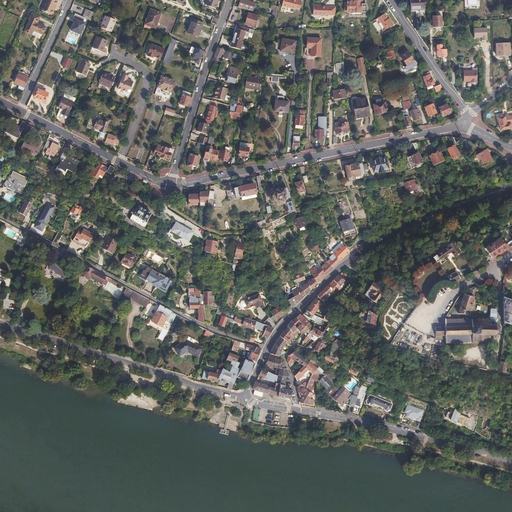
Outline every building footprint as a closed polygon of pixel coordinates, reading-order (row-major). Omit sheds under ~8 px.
[(45,0),(41,10),(52,15),(58,2),(55,0),(45,0)] [(206,0),(205,4),(215,8),(218,0),(206,0)] [(245,0),(240,0),(239,7),(253,11),(255,2),(245,0)] [(282,0),(282,7),(295,9),(295,8),(300,9),(301,0),(297,0),(282,0)] [(424,0),(410,0),(410,10),(424,10),(424,0)] [(352,14),(361,13),(361,12),(365,12),(365,4),(361,4),(361,1),(347,2),(347,3),(344,3),(344,11),(347,11),(347,12),(352,12),(352,14)] [(335,15),(335,9),(326,8),(326,6),(319,5),(320,4),(313,4),(313,14),(335,15)] [(85,18),(91,20),(94,13),(87,9),(83,17),(85,18)] [(160,13),(150,9),(145,23),(155,27),(160,13)] [(258,15),(248,12),(246,23),(255,26),(258,15)] [(388,18),(385,13),(375,18),(383,31),(393,24),(389,17),(388,18)] [(33,14),(29,21),(38,25),(41,17),(33,14)] [(85,18),(83,17),(75,14),(73,18),(76,19),(71,30),(80,34),(85,23),(83,22),(85,18)] [(116,20),(106,15),(100,30),(111,35),(116,20)] [(442,27),(442,15),(432,15),(433,27),(442,27)] [(199,22),(192,19),(187,32),(196,36),(199,29),(200,30),(202,25),(198,24),(199,22)] [(38,25),(29,21),(24,33),(40,40),(45,28),(38,25)] [(108,40),(97,35),(92,47),(103,51),(108,40)] [(163,61),(170,64),(173,54),(171,54),(176,40),(171,38),(163,61)] [(242,40),(233,38),(231,47),(240,49),(242,40)] [(296,41),(282,38),(280,50),(293,53),(296,41)] [(321,38),(307,38),(306,55),(320,56),(321,38)] [(446,50),(442,50),(441,43),(437,43),(437,45),(433,46),(434,52),(437,52),(437,56),(446,56),(446,50)] [(496,44),(496,55),(510,54),(510,43),(496,44)] [(164,48),(151,44),(147,56),(152,58),(153,56),(160,59),(164,48)] [(217,47),(215,55),(214,59),(217,60),(219,54),(222,54),(223,51),(226,50),(227,49),(218,46),(218,48),(217,47)] [(201,54),(204,55),(205,52),(196,48),(193,54),(192,54),(191,57),(195,58),(194,61),(198,62),(201,54)] [(413,61),(405,48),(404,48),(398,52),(398,53),(406,66),(413,61)] [(222,54),(221,57),(230,60),(232,52),(226,50),(223,51),(222,54)] [(393,51),(388,52),(389,54),(386,55),(387,59),(390,58),(390,60),(394,58),(393,51)] [(68,69),(72,59),(65,56),(61,66),(68,69)] [(366,74),(363,57),(357,58),(360,75),(366,74)] [(91,64),(82,60),(77,72),(86,76),(91,64)] [(333,72),(343,71),(342,61),(334,63),(333,72)] [(417,65),(404,70),(406,76),(419,71),(417,65)] [(431,70),(428,66),(420,72),(421,75),(428,72),(431,70)] [(471,83),(473,83),(474,77),(476,77),(476,68),(471,68),(471,71),(464,70),(464,81),(471,81),(471,83)] [(237,71),(230,69),(229,72),(226,81),(235,83),(237,74),(236,74),(237,71)] [(115,77),(103,71),(98,82),(110,87),(115,77)] [(428,72),(421,75),(427,89),(431,88),(430,85),(434,84),(432,80),(431,80),(428,72)] [(121,73),(118,80),(120,81),(116,92),(129,97),(133,88),(131,87),(133,82),(127,80),(128,76),(121,73)] [(285,75),(266,73),(266,77),(271,77),(271,81),(278,82),(278,78),(285,78),(285,75)] [(19,85),(24,87),(28,79),(22,76),(23,75),(20,74),(19,75),(18,74),(14,82),(18,84),(19,85)] [(174,81),(161,76),(158,87),(163,89),(162,91),(170,94),(174,81)] [(261,79),(247,76),(245,87),(260,90),(261,79)] [(443,89),(440,84),(434,87),(436,92),(443,89)] [(217,88),(216,92),(216,93),(215,97),(224,100),(228,88),(219,85),(217,89),(217,88)] [(44,101),(47,93),(38,89),(35,97),(36,97),(35,98),(43,102),(43,100),(44,101)] [(346,98),(345,89),(332,91),(334,99),(346,98)] [(188,102),(190,103),(191,97),(188,97),(189,93),(183,91),(181,94),(182,95),(180,103),(187,106),(188,102)] [(63,97),(74,102),(75,99),(64,94),(63,97)] [(274,111),(287,113),(288,102),(283,102),(284,97),(277,96),(277,101),(275,100),(274,111)] [(69,113),(74,102),(63,97),(58,108),(63,110),(61,114),(66,117),(68,112),(69,113)] [(370,116),(367,97),(352,100),(355,117),(359,117),(359,118),(370,116)] [(412,107),(409,100),(402,103),(404,109),(407,109),(410,108),(412,107)] [(382,102),(381,102),(376,103),(375,104),(373,104),(375,114),(386,112),(384,102),(382,102)] [(216,111),(217,108),(217,107),(216,106),(216,104),(211,103),(210,105),(208,108),(209,108),(209,109),(216,111)] [(425,108),(428,116),(436,113),(432,105),(428,107),(427,104),(424,105),(425,108)] [(450,112),(446,105),(438,108),(441,116),(442,115),(443,116),(443,117),(447,115),(446,114),(450,112)] [(411,111),(412,117),(413,120),(422,117),(421,111),(419,112),(418,109),(411,111),(410,108),(407,109),(408,112),(411,111)] [(216,111),(209,109),(209,110),(208,109),(208,112),(207,116),(206,116),(205,119),(206,119),(205,122),(212,124),(216,111)] [(296,115),(295,124),(303,125),(304,111),(299,110),(299,115),(296,115)] [(230,118),(239,120),(241,113),(235,112),(230,111),(229,114),(230,115),(230,118)] [(402,114),(406,126),(411,125),(407,113),(402,114)] [(511,123),(511,115),(498,118),(499,129),(502,130),(511,129),(510,124),(511,123)] [(323,135),(326,135),(326,116),(318,116),(318,130),(315,130),(314,139),(323,139),(323,135)] [(108,133),(104,131),(107,123),(109,123),(110,120),(105,118),(104,121),(90,117),(86,127),(99,131),(97,137),(105,140),(108,133)] [(28,125),(28,123),(22,120),(18,128),(9,123),(6,130),(18,136),(22,130),(24,131),(25,131),(28,125)] [(208,125),(200,122),(197,131),(205,134),(208,125)] [(347,131),(350,131),(349,127),(348,127),(347,122),(341,123),(341,124),(334,125),(336,133),(347,132),(347,131)] [(34,128),(28,125),(25,131),(31,134),(34,128)] [(105,140),(105,142),(112,145),(113,143),(118,145),(119,140),(120,140),(121,136),(116,134),(115,136),(108,133),(105,140)] [(43,144),(26,135),(22,144),(39,153),(43,144)] [(201,136),(198,143),(204,145),(207,146),(209,138),(201,136)] [(157,144),(154,153),(168,158),(169,154),(171,155),(173,149),(169,148),(169,149),(157,144)] [(459,155),(454,145),(447,149),(452,159),(459,155)] [(207,146),(203,160),(208,161),(209,156),(211,157),(210,159),(216,160),(218,152),(211,150),(212,147),(207,146)] [(238,146),(238,152),(237,155),(246,156),(247,147),(239,146),(238,146)] [(59,164),(72,172),(78,161),(66,155),(69,150),(64,147),(60,156),(62,158),(59,164)] [(230,148),(225,147),(224,150),(221,149),(219,159),(227,161),(230,148)] [(491,159),(485,150),(477,155),(483,164),(491,159)] [(443,160),(439,152),(429,156),(433,165),(435,164),(436,165),(442,162),(443,160)] [(193,155),(190,154),(186,166),(191,168),(192,165),(197,166),(199,157),(197,156),(197,155),(194,153),(193,155)] [(422,164),(418,153),(406,158),(411,169),(422,164)] [(381,159),(381,157),(376,159),(376,160),(371,161),(373,171),(378,170),(378,172),(384,171),(383,170),(388,168),(386,158),(381,159)] [(99,173),(103,175),(106,171),(107,168),(99,163),(92,174),(96,177),(97,176),(99,173)] [(362,163),(345,166),(347,178),(364,174),(364,172),(362,165),(362,163)] [(110,174),(114,167),(110,165),(107,168),(106,171),(110,174)] [(21,193),(28,178),(13,171),(11,175),(10,174),(7,181),(6,180),(4,183),(3,185),(3,186),(4,187),(5,187),(6,187),(6,186),(21,193)] [(404,180),(399,182),(401,187),(405,185),(408,193),(418,189),(420,188),(419,184),(417,185),(415,179),(404,183),(404,180)] [(303,190),(301,181),(295,183),(297,192),(303,190)] [(240,196),(240,197),(256,193),(254,183),(238,186),(238,187),(234,188),(235,197),(240,196)] [(290,196),(286,187),(278,190),(277,188),(275,189),(278,199),(280,199),(281,200),(282,201),(284,200),(285,199),(286,197),(290,196)] [(226,190),(228,199),(235,198),(232,189),(226,190)] [(6,193),(3,198),(13,203),(15,198),(6,193)] [(196,199),(199,199),(199,193),(196,193),(196,194),(188,194),(188,204),(196,204),(196,199)] [(24,202),(22,200),(20,204),(22,206),(19,212),(25,216),(29,209),(35,213),(37,209),(31,205),(32,203),(25,200),(24,202)] [(291,201),(285,203),(289,213),(294,211),(291,201)] [(76,202),(71,211),(76,214),(77,211),(80,213),(83,207),(79,205),(79,204),(76,202)] [(44,206),(41,211),(42,212),(34,227),(43,232),(46,225),(47,226),(57,207),(49,203),(48,205),(44,206)] [(129,219),(144,228),(147,223),(146,222),(151,213),(139,206),(138,206),(135,204),(132,209),(135,211),(133,215),(132,214),(129,219)] [(306,225),(301,217),(293,220),(298,229),(306,225)] [(351,219),(345,220),(348,230),(353,229),(351,219)] [(194,232),(176,221),(171,231),(189,241),(194,232)] [(82,231),(80,234),(77,232),(73,239),(77,241),(78,239),(83,242),(81,247),(84,248),(88,244),(92,236),(82,231)] [(118,242),(107,236),(101,247),(112,253),(118,242)] [(485,249),(492,260),(509,248),(507,244),(505,245),(500,238),(485,249)] [(217,242),(206,240),(204,250),(215,252),(217,242)] [(433,258),(437,263),(451,252),(454,256),(460,251),(452,241),(446,246),(447,247),(433,258)] [(242,245),(235,244),(232,262),(241,263),(241,259),(240,258),(242,245)] [(343,244),(333,254),(339,261),(349,251),(343,244)] [(312,253),(320,251),(318,245),(310,247),(312,253)] [(165,255),(158,251),(156,254),(150,251),(146,257),(159,264),(165,255)] [(135,259),(125,253),(120,263),(130,268),(135,259)] [(333,254),(326,260),(327,261),(332,267),(334,266),(339,261),(333,254)] [(73,273),(74,273),(77,266),(52,255),(46,268),(62,275),(65,269),(73,273)] [(327,261),(321,266),(325,274),(332,267),(327,261)] [(321,266),(319,263),(309,270),(315,275),(313,277),(314,278),(307,282),(310,289),(325,274),(321,266)] [(117,285),(118,283),(112,280),(85,265),(81,271),(83,275),(86,277),(91,276),(105,284),(107,280),(117,285)] [(152,283),(158,273),(147,266),(145,270),(143,270),(139,277),(145,280),(146,280),(152,283)] [(365,276),(358,270),(355,274),(363,279),(365,276)] [(452,274),(447,278),(451,283),(460,279),(454,271),(452,273),(452,274)] [(159,288),(165,291),(169,284),(168,283),(170,279),(158,272),(158,273),(152,283),(159,287),(159,288)] [(304,274),(292,279),(292,280),(294,283),(300,281),(305,278),(304,274)] [(344,281),(339,275),(328,286),(333,291),(344,281)] [(377,303),(386,290),(373,281),(369,288),(375,292),(371,298),(377,303)] [(310,289),(307,282),(302,286),(301,284),(300,285),(300,286),(305,295),(310,289)] [(293,292),(292,292),(296,299),(293,300),(295,304),(305,295),(300,286),(296,289),(296,287),(295,287),(291,289),(293,292)] [(333,291),(328,286),(317,297),(320,300),(321,300),(326,295),(327,296),(329,294),(332,298),(336,294),(333,291)] [(123,294),(130,298),(133,291),(126,287),(123,294)] [(477,287),(467,291),(467,295),(464,295),(458,315),(469,316),(477,287)] [(198,315),(198,321),(204,323),(201,303),(200,294),(199,288),(188,288),(188,296),(189,297),(189,308),(197,308),(198,315)] [(133,291),(130,298),(143,305),(147,298),(133,291)] [(204,294),(203,303),(213,303),(213,297),(210,297),(211,292),(203,292),(204,294)] [(292,292),(287,295),(288,298),(283,301),(285,306),(282,308),(285,313),(286,312),(295,304),(293,300),(296,299),(292,292)] [(440,302),(446,297),(442,292),(436,296),(440,302)] [(259,294),(244,299),(244,300),(246,306),(254,303),(256,308),(263,305),(259,294)] [(320,303),(315,298),(305,311),(312,315),(318,308),(317,308),(320,303)] [(511,300),(503,298),(503,323),(510,325),(511,318),(511,300)] [(150,302),(144,313),(151,317),(157,306),(150,302)] [(285,313),(282,308),(278,303),(272,311),(274,315),(270,317),(275,325),(284,315),(283,314),(285,313)] [(151,321),(162,327),(165,320),(170,323),(176,314),(159,305),(151,321)] [(375,326),(377,316),(364,308),(363,311),(368,314),(365,322),(375,326)] [(441,343),(446,344),(446,343),(472,342),(472,344),(476,344),(475,341),(486,341),(489,340),(489,341),(490,340),(490,336),(495,336),(496,337),(496,336),(499,334),(500,334),(500,333),(499,333),(499,329),(500,328),(499,328),(496,326),(497,324),(497,310),(490,309),(490,321),(487,319),(480,319),(480,318),(478,318),(478,319),(446,320),(446,319),(445,319),(445,327),(435,327),(435,336),(441,336),(441,343)] [(312,315),(305,311),(303,315),(313,321),(313,323),(315,322),(320,324),(322,319),(312,315)] [(241,324),(253,329),(253,327),(256,321),(248,319),(236,314),(233,321),(241,324)] [(309,323),(301,316),(299,314),(295,318),(301,324),(304,328),(309,323)] [(323,320),(329,323),(331,319),(324,315),(323,320)] [(218,324),(224,327),(226,321),(228,318),(222,316),(218,324)] [(182,317),(178,325),(186,329),(190,321),(182,317)] [(301,324),(295,318),(292,322),(296,326),(297,328),(301,324)] [(256,321),(253,327),(261,331),(261,332),(262,333),(266,325),(256,321)] [(296,326),(292,322),(291,321),(287,326),(292,331),(290,334),(291,335),(293,337),(296,332),(294,329),(296,326)] [(312,328),(309,323),(304,328),(303,330),(304,332),(307,335),(312,328)] [(261,334),(266,337),(271,330),(272,328),(266,325),(262,333),(261,334)] [(292,331),(287,326),(284,330),(291,336),(291,335),(290,334),(292,331)] [(317,330),(312,328),(307,335),(310,338),(312,337),(317,330)] [(212,339),(214,333),(206,330),(203,335),(212,339)] [(291,336),(284,330),(280,337),(285,342),(286,342),(291,336)] [(317,330),(312,337),(314,339),(315,339),(319,336),(321,331),(317,330)] [(285,342),(280,337),(274,344),(281,349),(284,345),(286,342),(285,342)] [(316,343),(313,351),(319,353),(321,347),(324,348),(325,345),(317,342),(318,340),(315,339),(314,339),(312,341),(316,343)] [(193,344),(187,340),(175,347),(179,356),(187,351),(197,357),(201,349),(193,344)] [(238,341),(234,340),(231,350),(235,351),(236,352),(238,347),(240,342),(238,341)] [(329,357),(326,356),(324,359),(332,363),(334,359),(332,358),(342,342),(338,340),(332,343),(329,357)] [(260,348),(240,342),(238,347),(244,350),(245,347),(252,349),(249,358),(255,361),(260,348)] [(281,349),(274,344),(270,354),(279,356),(285,353),(281,349)] [(294,359),(298,355),(294,352),(288,356),(286,359),(291,370),(293,366),(292,364),(295,360),(294,359)] [(236,377),(246,381),(250,371),(251,371),(254,364),(245,359),(240,369),(236,368),(239,363),(236,361),(238,356),(229,353),(219,374),(218,376),(233,383),(236,377)] [(305,367),(309,363),(298,355),(294,359),(295,360),(292,364),(293,366),(291,370),(294,377),(303,366),(305,367)] [(277,369),(280,360),(269,357),(265,364),(269,367),(277,369)] [(284,362),(280,360),(277,369),(279,370),(279,374),(278,377),(285,378),(288,378),(284,362)] [(317,369),(309,363),(305,367),(303,366),(294,377),(295,381),(302,376),(308,369),(310,371),(307,374),(301,385),(305,391),(307,386),(311,378),(312,374),(317,369)] [(269,373),(262,369),(258,377),(275,383),(274,387),(272,386),(271,386),(270,386),(269,386),(263,384),(263,383),(262,383),(261,384),(255,382),(252,389),(264,393),(263,396),(276,400),(277,397),(278,385),(278,378),(269,373)] [(322,374),(317,369),(312,374),(311,378),(319,382),(323,376),(322,374)] [(278,377),(279,374),(270,370),(269,373),(278,378),(278,377)] [(216,381),(218,376),(219,374),(203,371),(201,378),(216,381)] [(329,376),(324,371),(322,374),(323,376),(319,382),(326,389),(322,393),(332,400),(332,398),(341,388),(329,376)] [(278,385),(277,397),(294,402),(292,392),(286,390),(285,385),(278,385)] [(307,386),(305,391),(306,391),(300,401),(301,403),(312,405),(313,400),(309,400),(312,395),(310,394),(313,388),(307,386)] [(348,410),(351,411),(360,388),(354,386),(351,393),(348,394),(341,388),(332,398),(342,406),(343,403),(349,406),(348,410)] [(360,388),(351,411),(357,414),(366,390),(360,388)] [(389,411),(391,405),(370,395),(367,398),(366,400),(366,404),(370,406),(373,405),(383,409),(384,411),(386,413),(389,411)] [(420,423),(424,410),(407,404),(403,417),(420,423)] [(465,426),(469,418),(449,407),(444,415),(465,426)] [(441,422),(434,433),(438,434),(441,435),(447,426),(441,422)]
